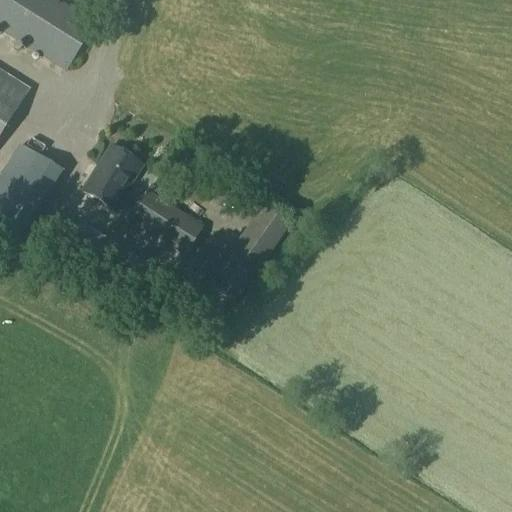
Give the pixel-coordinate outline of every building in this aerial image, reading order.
[(0,0),(0,31),(67,75),(97,28),(54,0),(0,0)] [(0,74),(0,140),(30,93),(0,74)] [(114,216),(130,191),(137,180),(143,170),(111,149),(81,194),(114,216)] [(20,150),(0,180),(0,231),(18,243),(61,176),(20,150)] [(203,230),(160,202),(163,197),(150,188),(143,199),(128,222),(185,259),(203,230)] [(203,286),(234,304),(278,229),(247,211),(203,286)] [(78,223),(50,268),(122,313),(151,269),(78,223)]
